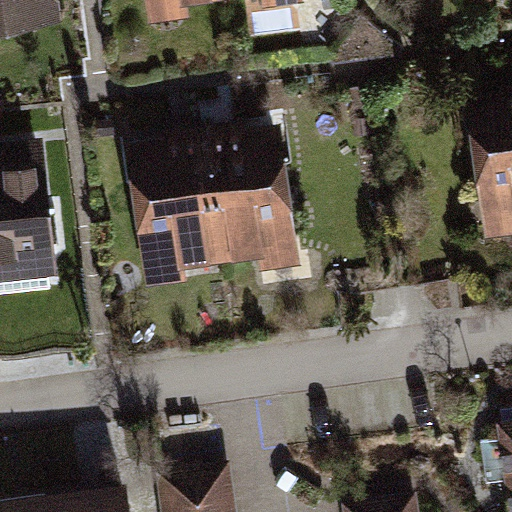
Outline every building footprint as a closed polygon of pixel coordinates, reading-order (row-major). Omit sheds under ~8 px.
[(0,0),(0,14),(53,10),(51,0),(0,0)] [(148,0),(151,18),(195,13),(192,0),(148,0)] [(249,0),(251,11),(301,5),(300,0),(249,0)] [(511,85),(488,88),(468,91),(487,242),(511,238),(511,85)] [(208,126),(223,249),(257,244),(259,260),(301,255),(284,117),(229,123),(208,126)] [(223,249),(208,126),(186,129),(127,136),(144,276),(189,270),(187,253),(223,249)] [(45,139),(0,143),(0,275),(58,269),(45,139)] [(237,511),(231,463),(163,471),(167,511),(237,511)] [(124,511),(119,477),(0,496),(0,511),(124,511)] [(423,511),(421,491),(348,498),(348,511),(423,511)]
